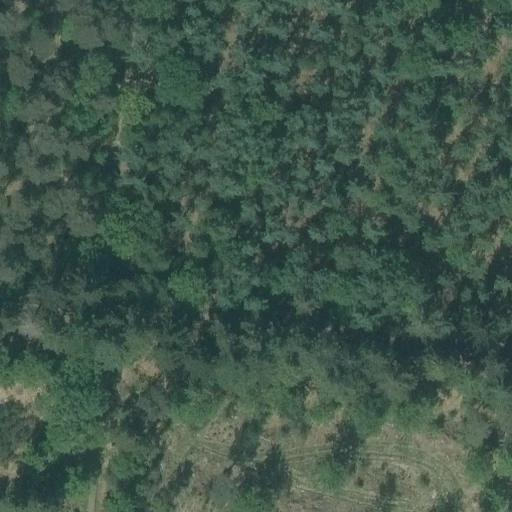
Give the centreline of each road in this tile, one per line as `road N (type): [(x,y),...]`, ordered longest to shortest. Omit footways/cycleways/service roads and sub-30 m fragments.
road 1 (track): [(511,349),(0,308)]
road 2 (track): [(77,511),(114,0)]
